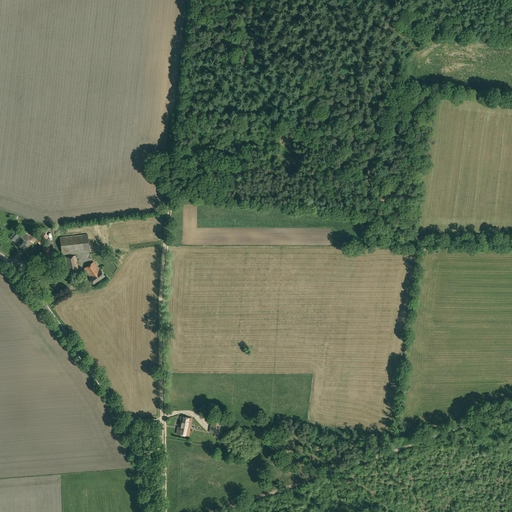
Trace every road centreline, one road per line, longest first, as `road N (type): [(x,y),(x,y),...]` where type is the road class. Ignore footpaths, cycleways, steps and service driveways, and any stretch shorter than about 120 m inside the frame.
road 1 (track): [(160,417),(161,266),(191,0)]
road 2 (track): [(220,511),(511,406)]
road 3 (unclassified): [(123,423),(0,255)]
